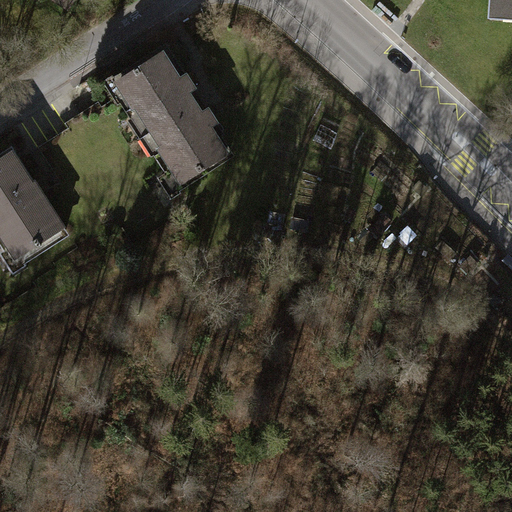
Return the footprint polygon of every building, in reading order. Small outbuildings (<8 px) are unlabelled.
[(79,0),(43,0),(69,16),(79,0)] [(511,0),(489,0),(489,19),(511,20),(511,0)] [(129,124),(141,142),(197,106),(191,98),(198,94),(188,78),(182,82),(177,75),(182,71),(167,48),(114,82),(113,80),(104,86),(119,109),(122,107),(131,122),(129,124)] [(197,106),(141,142),(152,160),(155,159),(167,177),(158,182),(172,203),(182,196),(181,195),(236,160),(222,140),(225,138),(219,129),(220,128),(210,112),(204,116),(197,106)] [(0,234),(19,264),(70,231),(19,153),(0,165),(0,234)]
